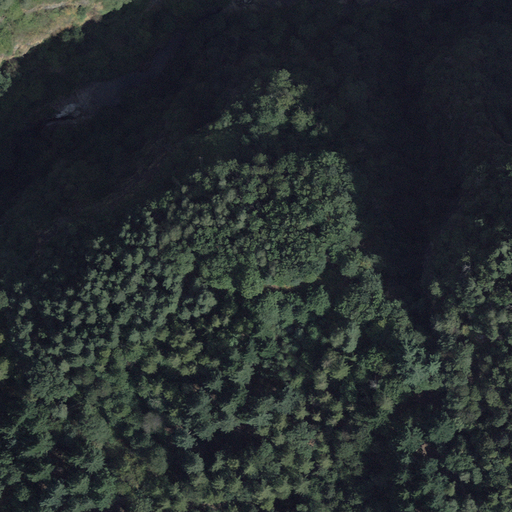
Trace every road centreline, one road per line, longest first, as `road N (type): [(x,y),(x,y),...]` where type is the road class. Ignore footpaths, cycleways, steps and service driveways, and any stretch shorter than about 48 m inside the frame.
road 1 (track): [(215,511),(201,493),(191,443),(130,367),(135,358),(243,411),(288,460),(334,473),(348,511)]
road 2 (track): [(449,511),(450,450),(457,451),(466,504),(478,511)]
